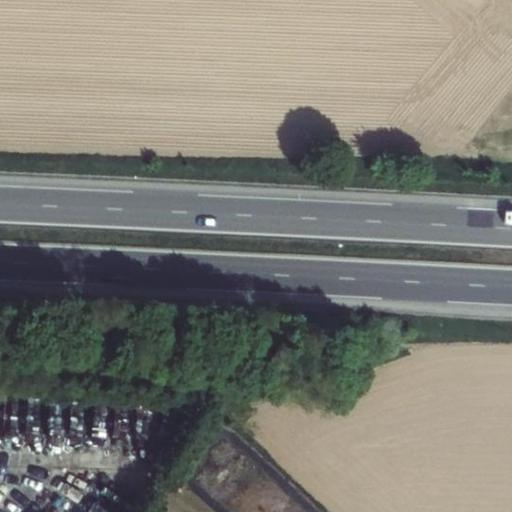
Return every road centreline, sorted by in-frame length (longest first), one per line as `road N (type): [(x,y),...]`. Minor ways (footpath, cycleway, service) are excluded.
road 1 (motorway): [(0,263),(511,289)]
road 2 (motorway): [(511,229),(0,203)]
